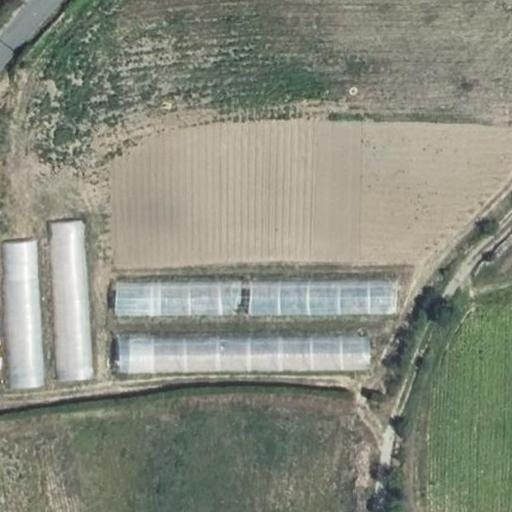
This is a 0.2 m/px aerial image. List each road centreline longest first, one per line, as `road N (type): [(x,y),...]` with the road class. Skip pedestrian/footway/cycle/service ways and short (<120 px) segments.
road 1 (track): [(389,437),(365,416),(354,383),(315,379),(196,379),(0,399)]
road 2 (track): [(378,511),(389,437),(437,311),(463,267),(511,222)]
road 3 (track): [(354,383),(372,381),(429,263),(511,178)]
